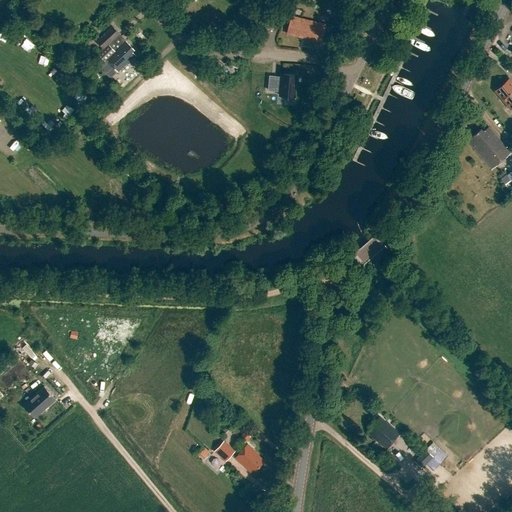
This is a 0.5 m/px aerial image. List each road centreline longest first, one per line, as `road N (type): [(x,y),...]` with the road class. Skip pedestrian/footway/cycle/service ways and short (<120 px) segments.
road 1 (secondary): [(294,511),(336,290),(400,215),(508,0)]
road 2 (unclassified): [(0,229),(200,238),(261,220),(307,175),(391,0)]
road 3 (track): [(343,275),(254,297),(0,292)]
